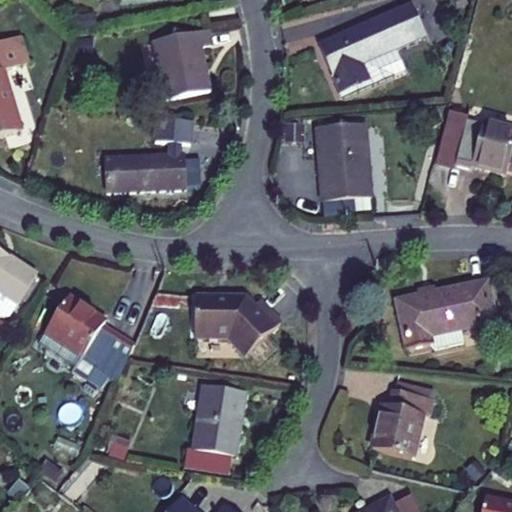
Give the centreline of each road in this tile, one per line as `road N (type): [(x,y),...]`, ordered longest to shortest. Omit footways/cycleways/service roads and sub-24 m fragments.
road 1 (residential): [(241,249),(263,68),(252,0)]
road 2 (residential): [(241,249),(147,248),(0,202)]
road 3 (residential): [(299,463),(328,355),(326,245)]
road 4 (residential): [(511,240),(326,245)]
